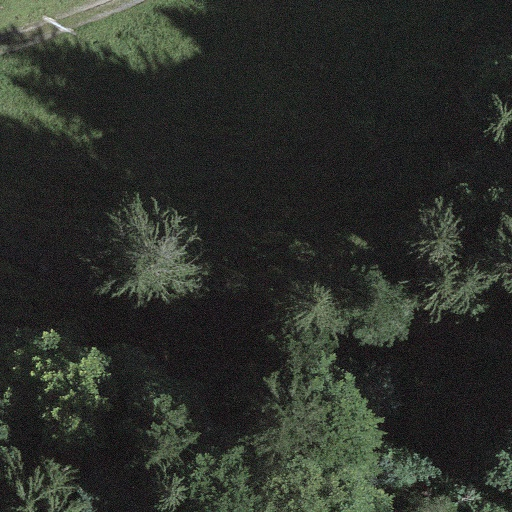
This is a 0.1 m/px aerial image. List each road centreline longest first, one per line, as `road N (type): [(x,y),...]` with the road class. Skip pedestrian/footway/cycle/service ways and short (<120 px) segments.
road 1 (track): [(511,349),(230,310),(0,237)]
road 2 (track): [(0,42),(119,0)]
